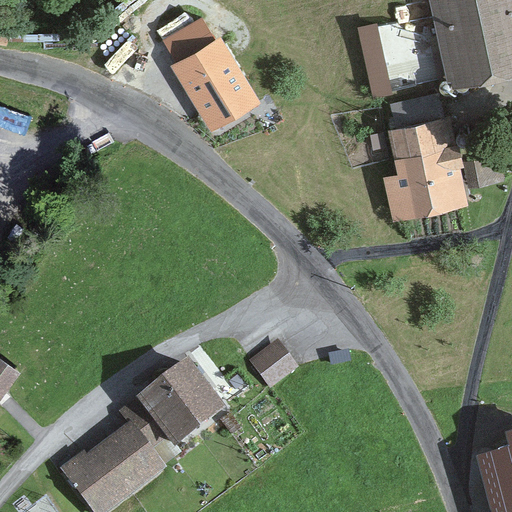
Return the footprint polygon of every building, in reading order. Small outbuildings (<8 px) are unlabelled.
[(511,0),(444,0),(461,73),(511,61),(511,0)] [(374,23),(359,25),(370,88),(385,86),(374,23)] [(193,24),(157,45),(189,98),(225,77),(193,24)] [(441,95),(397,104),(410,172),(390,176),(396,209),(462,196),(441,95)] [(483,156),(465,161),(471,181),(488,176),(483,156)] [(243,357),(277,333),(270,323),(236,346),(243,357)] [(280,343),(246,367),(265,394),(299,370),(280,343)] [(0,358),(0,402),(21,375),(0,358)] [(147,443),(167,428),(182,448),(232,411),(198,365),(147,402),(150,406),(65,468),(96,511),(107,511),(166,470),(147,443)]
